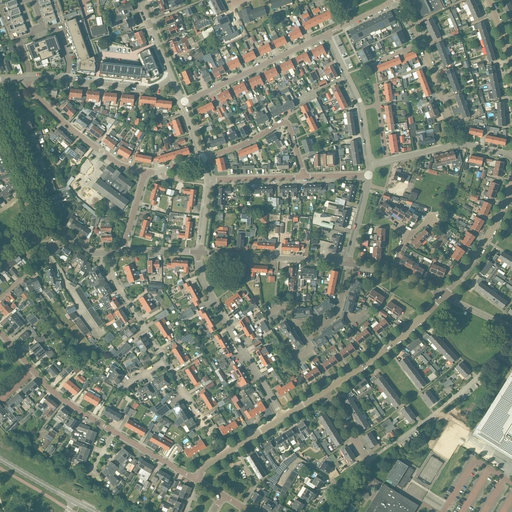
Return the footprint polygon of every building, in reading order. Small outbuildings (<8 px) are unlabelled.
[(0,11),(1,15),(5,13),(3,9),(7,7),(8,12),(12,11),(11,7),(17,5),(15,0),(14,0),(0,5),(0,11)] [(184,4),(182,0),(178,0),(160,8),(162,12),(169,9),(177,6),(177,7),(184,4)] [(210,0),(211,1),(209,2),(212,8),(214,7),(222,4),(220,1),(221,1),(220,0),(210,0)] [(280,7),(277,0),(273,0),(270,1),(273,10),(280,7)] [(423,18),(441,10),(438,2),(437,0),(417,0),(415,1),(423,18)] [(449,0),(437,0),(438,2),(441,10),(451,5),(451,3),(449,0)] [(464,10),(476,5),(474,0),(470,0),(466,2),(467,4),(463,6),(464,9),(464,10)] [(506,12),(511,9),(511,5),(511,6),(510,2),(503,5),(506,12)] [(61,12),(58,3),(55,5),(51,6),(48,7),(41,9),(43,14),(49,12),(50,15),(54,14),(52,10),(56,8),(58,13),(61,12)] [(129,4),(117,9),(119,13),(123,12),(124,15),(133,11),(129,4)] [(214,7),(212,8),(215,15),(217,13),(219,13),(220,15),(223,14),(222,11),(225,10),(223,6),(222,4),(214,7)] [(324,5),(322,6),(322,7),(324,6),(327,12),(324,14),(327,20),(333,17),(330,11),(328,7),(327,4),(324,5)] [(476,5),(465,10),(467,13),(470,12),(472,14),(479,11),(476,5)] [(196,13),(193,6),(187,9),(190,16),(196,13)] [(264,7),(258,9),(260,17),(267,15),(264,7)] [(18,8),(12,11),(8,12),(5,13),(1,15),(4,23),(8,22),(6,17),(10,16),(11,20),(15,19),(14,16),(20,14),(18,8)] [(254,21),(254,20),(251,11),(250,8),(242,11),(244,19),(243,19),(245,24),(254,21)] [(254,20),(260,17),(258,9),(251,11),(254,20)] [(305,14),(311,28),(316,25),(314,19),(311,20),(307,11),(304,12),(305,14)] [(479,11),(472,14),(474,21),(482,17),(479,11)] [(61,12),(58,13),(54,14),(50,15),(44,18),(45,23),(52,21),(53,25),(48,27),(57,24),(55,19),(59,18),(61,22),(64,21),(61,12)] [(391,12),(386,15),(390,25),(391,25),(396,22),(395,20),(396,19),(394,15),(393,16),(391,12)] [(173,16),(165,19),(166,23),(167,25),(173,23),(175,22),(174,20),(179,18),(178,15),(177,14),(173,16)] [(305,30),(311,28),(305,14),(302,16),(305,23),(303,24),(305,30)] [(327,20),(324,14),(319,16),(322,22),(327,20)] [(123,19),(122,15),(116,18),(109,21),(110,23),(110,24),(114,23),(123,19)] [(195,22),(197,26),(207,21),(209,20),(208,18),(205,17),(200,20),(197,15),(193,17),(195,22)] [(390,25),(386,15),(381,17),(386,28),(391,26),(391,25),(390,25)] [(221,16),(217,18),(220,24),(217,26),(219,29),(222,27),(228,25),(231,23),(227,16),(223,18),(221,16)] [(322,22),(319,16),(314,19),(316,25),(322,22)] [(21,17),(15,19),(11,20),(8,22),(4,23),(7,32),(11,30),(9,26),(13,24),(14,29),(18,28),(17,24),(23,22),(21,17)] [(135,17),(129,19),(126,21),(129,29),(133,27),(138,25),(135,17)] [(386,28),(381,17),(375,20),(380,30),(381,31),(386,28)] [(294,26),(292,27),(293,29),(293,30),(294,32),(297,38),(303,36),(300,29),(298,27),(301,26),(297,18),(294,19),(298,27),(295,28),(294,26)] [(79,59),(80,62),(89,59),(75,19),(65,23),(66,27),(67,27),(68,29),(67,30),(67,29),(67,30),(68,34),(69,34),(70,33),(71,36),(72,39),(71,39),(70,39),(73,47),(74,46),(76,52),(75,53),(75,52),(75,53),(78,60),(79,59)] [(428,29),(435,25),(432,19),(425,23),(428,29)] [(177,26),(169,29),(170,31),(169,32),(170,34),(171,34),(171,35),(179,32),(179,34),(185,32),(182,25),(183,25),(184,24),(182,20),(175,23),(177,26)] [(380,30),(375,20),(370,22),(375,31),(374,31),(375,32),(380,30)] [(197,26),(195,27),(197,31),(202,28),(209,25),(207,21),(197,26)] [(375,31),(370,22),(365,25),(369,34),(370,34),(374,31),(375,31)] [(479,32),(486,30),(483,22),(473,26),(475,30),(478,29),(479,32)] [(457,27),(455,23),(450,26),(451,28),(453,27),(454,29),(455,31),(451,33),(452,37),(459,34),(457,27)] [(228,24),(222,27),(224,32),(226,31),(228,36),(224,38),(226,42),(239,35),(237,31),(235,32),(233,27),(230,28),(228,24)] [(24,25),(18,28),(14,29),(11,30),(7,32),(10,40),(14,39),(12,34),(16,33),(18,38),(26,35),(26,34),(21,36),(20,33),(26,31),(24,25)] [(104,25),(90,29),(93,37),(94,37),(94,39),(105,35),(105,34),(106,33),(104,25)] [(369,34),(365,25),(360,27),(365,38),(371,36),(370,34),(369,34)] [(438,31),(435,25),(428,29),(431,35),(438,31)] [(205,31),(201,32),(202,33),(204,39),(216,34),(213,27),(205,31)] [(365,38),(360,27),(355,30),(360,41),(365,38)] [(293,30),(288,33),(289,34),(292,41),(297,38),(294,32),(293,30)] [(350,32),(353,40),(350,41),(353,47),(355,43),(360,41),(355,30),(350,32)] [(438,31),(431,35),(434,41),(441,38),(440,35),(442,34),(440,30),(438,31)] [(482,40),(488,38),(486,30),(479,32),(482,40)] [(133,38),(134,41),(144,37),(141,32),(134,34),(133,31),(127,34),(129,40),(133,38)] [(276,35),(277,34),(275,32),(272,33),(273,36),(271,37),(276,48),(282,46),(279,39),(276,35)] [(404,37),(401,32),(390,37),(393,43),(395,42),(404,37)] [(59,50),(54,37),(50,39),(51,40),(47,41),(47,40),(46,38),(34,43),(35,44),(35,46),(32,47),(31,46),(32,46),(31,45),(27,47),(32,60),(33,59),(37,68),(43,65),(42,64),(53,60),(54,61),(54,62),(60,59),(57,51),(59,50)] [(134,48),(130,49),(132,52),(140,48),(146,46),(145,43),(146,43),(144,37),(134,41),(135,44),(133,45),(134,48)] [(169,43),(171,49),(189,41),(187,37),(180,40),(181,41),(178,42),(176,39),(169,43)] [(284,37),(279,39),(282,46),(287,43),(284,37)] [(406,43),(404,37),(395,42),(398,47),(406,43)] [(491,46),(488,38),(482,40),(484,48),(491,46)] [(265,45),(263,46),(266,53),(272,51),(269,44),(271,43),(269,40),(264,42),(264,43),(265,45)] [(190,45),(189,41),(171,49),(174,55),(189,49),(188,46),(190,45)] [(438,50),(444,48),(442,42),(436,45),(438,50)] [(263,46),(258,49),(261,56),(266,53),(263,46)] [(322,46),(317,48),(320,55),(323,54),(325,56),(326,55),(322,46)] [(493,53),(491,46),(484,48),(487,55),(493,53)] [(370,47),(359,52),(361,58),(372,53),(370,47)] [(316,57),(320,55),(317,48),(311,51),(315,60),(317,59),(316,57)] [(100,64),(99,74),(103,75),(110,75),(117,76),(123,77),(130,78),(137,78),(141,79),(141,78),(142,78),(146,79),(147,79),(149,78),(150,79),(152,78),(156,77),(159,75),(157,70),(156,67),(153,59),(150,53),(149,49),(144,51),(139,53),(146,71),(144,72),(144,71),(142,71),(142,68),(100,64)] [(204,55),(201,50),(191,55),(194,61),(204,55)] [(251,53),(248,54),(251,60),(256,58),(253,51),(253,50),(250,51),(251,53)] [(220,75),(217,68),(217,69),(210,53),(202,57),(205,63),(208,61),(210,64),(211,63),(213,68),(210,69),(212,71),(215,78),(220,75)] [(307,53),(301,56),(304,63),(308,61),(309,63),(311,62),(307,53)] [(375,58),(372,53),(361,58),(364,63),(375,58)] [(495,61),(493,53),(487,55),(489,63),(495,61)] [(251,60),(248,54),(242,57),(246,63),(251,60)] [(405,61),(403,61),(406,69),(409,68),(407,63),(406,62),(408,61),(409,62),(409,64),(413,63),(409,54),(404,56),(405,61)] [(229,60),(226,61),(227,64),(230,70),(236,68),(232,61),(231,59),(230,56),(228,57),(229,60)] [(301,64),(304,63),(301,56),(295,58),(300,69),(303,67),(301,64)] [(93,58),(89,59),(80,62),(78,63),(77,72),(85,73),(85,72),(87,72),(87,73),(95,74),(96,67),(93,58)] [(399,58),(394,60),(396,66),(397,69),(400,67),(399,64),(401,64),(403,68),(398,70),(400,75),(406,73),(406,69),(403,61),(401,62),(399,58)] [(2,63),(0,63),(0,73),(4,72),(5,72),(6,73),(10,72),(6,61),(6,59),(1,61),(2,63)] [(217,68),(220,75),(226,73),(222,66),(222,65),(224,64),(222,59),(217,61),(220,67),(217,68)] [(232,61),(236,68),(241,65),(238,59),(232,61)] [(451,65),(449,59),(442,61),(444,67),(451,65)] [(285,63),(290,73),(291,76),(295,74),(294,71),(295,70),(291,61),(285,63)] [(387,76),(389,80),(394,78),(391,69),(391,68),(390,68),(388,62),(383,64),(386,73),(390,71),(391,75),(387,76)] [(284,75),(290,73),(285,63),(280,66),(284,75)] [(383,74),(386,73),(383,64),(377,66),(379,72),(382,71),(383,74)] [(323,70),(321,71),(323,75),(325,74),(326,76),(335,71),(332,66),(327,68),(323,70)] [(489,71),(486,72),(487,76),(490,76),(495,75),(494,66),(488,68),(489,71)] [(269,71),(273,78),(275,81),(280,78),(279,78),(275,68),(269,71)] [(203,69),(200,70),(203,76),(202,77),(205,82),(212,79),(209,73),(206,75),(203,69)] [(195,82),(190,70),(182,73),(187,85),(195,82)] [(416,72),(418,78),(424,76),(422,70),(416,72)] [(269,80),(273,78),(269,71),(264,73),(268,83),(270,82),(269,80)] [(314,81),(316,80),(319,79),(315,71),(310,73),(314,81)] [(335,71),(326,76),(329,81),(337,77),(335,71)] [(254,78),(257,85),(261,84),(262,86),(264,85),(259,76),(254,78)] [(424,76),(418,78),(421,85),(427,82),(424,76)] [(257,85),(254,78),(248,81),(253,90),(255,89),(254,87),(257,85)] [(328,84),(325,79),(321,82),(320,81),(317,83),(319,86),(320,88),(328,84)] [(278,88),(279,91),(287,87),(284,81),(276,85),(278,88)] [(421,85),(423,91),(429,89),(427,82),(421,85)] [(244,83),(238,86),(241,93),(245,91),(246,94),(248,93),(244,83)] [(331,88),(334,94),(340,91),(337,85),(331,88)] [(238,95),(241,93),(238,86),(232,89),(237,98),(239,97),(238,95)] [(57,89),(49,88),(48,94),(47,94),(47,98),(56,99),(56,95),(61,96),(62,88),(57,88),(57,89)] [(429,89),(423,91),(425,97),(431,95),(429,89)] [(82,91),(76,90),(75,98),(75,100),(81,101),(84,101),(84,97),(82,96),(82,91)] [(498,90),(492,91),(488,92),(489,99),(494,99),(494,100),(500,98),(498,90)] [(86,97),(84,97),(84,101),(84,100),(86,100),(86,102),(88,102),(89,99),(92,100),(93,92),(87,91),(86,97)] [(228,91),(222,93),(226,101),(226,100),(229,99),(230,101),(232,100),(228,91)] [(334,94),(336,99),(343,96),(340,91),(334,94)] [(20,98),(18,92),(10,95),(12,101),(13,101),(15,108),(21,106),(20,103),(18,104),(17,100),(20,98)] [(226,101),(222,93),(217,96),(221,106),(222,106),(228,103),(226,100),(226,101)] [(253,98),(256,104),(259,103),(263,101),(264,100),(262,95),(258,96),(253,98)] [(336,99),(334,100),(337,106),(339,105),(345,102),(343,96),(336,99)] [(143,103),(147,104),(148,98),(140,97),(139,103),(140,103),(140,105),(143,106),(143,103)] [(249,107),(256,104),(253,98),(246,102),(247,105),(249,107)] [(289,99),(286,101),(287,104),(290,109),(296,107),(293,101),(290,102),(289,99)] [(62,110),(66,114),(73,107),(74,104),(73,103),(67,100),(66,104),(67,104),(62,110)] [(156,101),(155,104),(155,109),(163,110),(164,101),(156,101)] [(164,101),(163,110),(170,111),(170,108),(171,108),(171,102),(164,101)] [(339,105),(342,110),(348,107),(345,102),(339,105)] [(211,103),(204,107),(208,114),(212,112),(212,113),(215,111),(214,109),(214,108),(211,103)] [(422,108),(421,109),(423,114),(428,112),(437,109),(435,103),(429,106),(427,103),(421,105),(422,108)] [(284,105),(282,106),(285,112),(290,109),(287,104),(284,105)] [(272,112),(271,112),(274,118),(279,115),(276,109),(274,105),(271,107),(273,111),(272,112)] [(309,111),(306,105),(301,107),(302,109),(303,113),(309,111)] [(285,112),(282,106),(276,109),(279,115),(285,112)] [(73,107),(66,114),(71,118),(77,111),(73,107)] [(204,107),(197,110),(199,114),(198,115),(201,121),(206,119),(205,118),(204,116),(208,114),(204,107)] [(224,107),(220,108),(225,119),(233,116),(232,112),(228,114),(224,107)] [(222,121),(225,119),(220,108),(217,110),(222,121)] [(309,111),(303,113),(306,120),(315,116),(316,115),(313,109),(309,111)] [(430,118),(426,119),(427,122),(434,119),(433,117),(439,114),(437,109),(428,112),(430,118)] [(99,114),(91,111),(89,114),(95,119),(99,114)] [(259,113),(264,123),(270,120),(267,114),(264,116),(262,111),(259,113)] [(498,111),(494,111),(494,112),(494,116),(495,116),(495,118),(495,119),(499,119),(505,119),(505,111),(498,111)] [(251,120),(247,112),(243,114),(247,122),(251,120)] [(75,122),(80,125),(84,119),(85,117),(80,113),(77,117),(78,118),(75,122)] [(264,123),(259,113),(256,115),(258,119),(256,120),(259,126),(264,123)] [(23,123),(20,125),(23,132),(32,129),(36,127),(32,129),(30,123),(32,122),(29,114),(21,117),(23,123)] [(315,116),(306,120),(309,126),(315,123),(318,122),(315,116)] [(107,117),(105,120),(109,123),(112,125),(113,124),(116,120),(115,120),(112,119),(107,117)] [(231,117),(222,122),(222,123),(224,127),(233,123),(231,117)] [(89,123),(84,119),(80,125),(85,129),(89,123)] [(174,129),(175,129),(180,127),(178,119),(172,121),(172,122),(169,123),(170,126),(173,125),(170,126),(171,130),(174,129)] [(91,125),(93,126),(89,132),(91,133),(91,134),(93,136),(98,130),(98,129),(95,127),(99,123),(94,120),(91,125)] [(242,124),(240,120),(235,123),(237,127),(243,138),(251,134),(245,123),(242,124)] [(152,126),(152,133),(160,130),(159,128),(162,126),(160,123),(160,122),(153,125),(153,126),(152,126)] [(317,129),(315,123),(309,126),(312,132),(317,129)] [(100,126),(98,129),(98,130),(93,136),(96,138),(96,137),(98,139),(105,130),(100,126)] [(180,127),(175,129),(176,133),(174,134),(175,137),(177,136),(177,137),(183,135),(180,127)] [(234,132),(232,127),(229,129),(232,134),(228,136),(231,141),(238,138),(235,131),(234,132)] [(50,137),(49,138),(55,143),(57,141),(64,133),(58,128),(54,133),(50,137)] [(107,146),(112,140),(117,133),(112,130),(109,134),(107,136),(102,142),(107,146)] [(145,134),(139,131),(136,137),(141,140),(145,134)] [(433,132),(426,133),(427,144),(435,143),(433,132)] [(64,133),(57,141),(63,146),(65,148),(67,146),(68,146),(73,141),(70,139),(64,133)] [(217,140),(219,146),(226,143),(225,139),(226,139),(225,133),(221,134),(223,138),(217,140)] [(419,140),(418,141),(419,143),(420,143),(420,145),(427,144),(426,133),(418,135),(419,140)] [(275,134),(266,139),(269,145),(275,141),(278,140),(275,134)] [(485,142),(492,143),(493,137),(493,135),(490,135),(490,136),(486,136),(485,142)] [(219,146),(217,140),(216,137),(213,139),(214,141),(213,142),(211,138),(208,139),(210,144),(211,144),(212,148),(219,146)] [(40,152),(34,138),(24,141),(25,145),(28,144),(32,154),(40,152)] [(302,142),(304,148),(312,145),(310,139),(302,142)] [(112,140),(107,146),(112,149),(117,143),(112,140)] [(120,143),(116,148),(119,149),(117,153),(119,154),(119,155),(121,156),(122,156),(126,150),(127,147),(120,143)] [(257,144),(250,147),(253,153),(259,151),(259,150),(257,144)] [(312,145),(304,148),(306,154),(309,153),(310,156),(316,154),(315,151),(313,151),(312,145)] [(85,151),(79,146),(75,151),(72,149),(68,155),(77,162),(85,151)] [(179,148),(180,151),(182,156),(189,154),(188,148),(187,149),(187,146),(184,147),(179,148)] [(126,150),(122,156),(127,159),(131,153),(133,150),(127,147),(126,150)] [(250,147),(244,150),(247,158),(254,155),(253,153),(250,147)] [(241,160),(247,158),(244,150),(238,152),(241,160)] [(180,151),(172,153),(174,159),(182,156),(180,151)] [(449,152),(452,164),(457,163),(458,167),(461,167),(462,164),(460,155),(455,156),(454,151),(449,152)] [(135,155),(134,160),(142,162),(143,156),(139,155),(139,152),(137,152),(136,155),(135,155)] [(276,163),(275,164),(275,166),(276,166),(277,166),(277,170),(283,169),(282,156),(282,155),(282,152),(280,152),(280,153),(280,156),(277,157),(277,160),(278,160),(278,163),(277,163),(276,163)] [(315,158),(314,159),(314,162),(314,167),(322,167),(322,153),(319,153),(319,155),(315,155),(315,158)] [(331,154),(328,155),(328,167),(335,166),(335,159),(336,159),(336,153),(331,153),(331,154)] [(441,166),(441,164),(439,154),(434,156),(436,163),(433,164),(432,169),(436,170),(437,168),(437,167),(441,166)] [(154,158),(154,161),(158,160),(159,163),(167,161),(165,155),(157,157),(157,158),(154,158)] [(289,156),(282,156),(283,169),(289,169),(289,164),(291,163),(291,158),(289,159),(289,156)] [(475,166),(476,164),(475,164),(477,157),(471,156),(469,162),(469,165),(470,165),(470,166),(475,167),(475,166)] [(36,160),(35,157),(30,159),(32,165),(35,164),(38,170),(45,168),(42,158),(37,160),(36,160)] [(216,160),(218,166),(225,164),(227,164),(225,158),(216,160)] [(496,161),(494,168),(502,170),(504,163),(496,161)] [(0,170),(1,170),(2,173),(4,173),(9,171),(10,170),(7,163),(0,166),(0,170)] [(69,173),(64,179),(67,182),(72,176),(78,168),(74,165),(68,173),(69,173)] [(133,185),(108,166),(104,172),(98,180),(98,179),(92,187),(98,192),(97,194),(100,196),(101,194),(112,203),(109,207),(113,210),(116,205),(122,210),(128,202),(122,198),(128,190),(128,191),(133,185)] [(502,170),(494,168),(493,176),(501,178),(502,170)] [(401,171),(397,170),(396,173),(393,180),(403,183),(404,181),(408,182),(410,177),(400,174),(401,171)] [(52,182),(49,173),(44,175),(45,180),(40,182),(41,186),(43,185),(46,194),(55,191),(52,182)] [(71,177),(65,186),(69,186),(74,179),(72,177),(71,177)] [(4,186),(10,194),(13,192),(14,193),(17,190),(12,184),(11,184),(9,182),(4,186)] [(499,185),(491,183),(489,189),(496,192),(499,185)] [(152,192),(157,194),(157,193),(158,190),(164,192),(166,188),(159,186),(154,184),(152,192)] [(346,184),(345,188),(349,190),(349,193),(353,194),(356,186),(350,184),(350,185),(346,184)] [(322,185),(313,186),(313,194),(317,193),(317,192),(326,192),(326,188),(322,188),(322,185)] [(0,197),(2,196),(5,200),(8,197),(7,196),(10,194),(4,186),(1,189),(0,189),(0,197)] [(288,192),(289,192),(292,192),(292,197),(296,197),(296,193),(297,193),(297,186),(288,187),(288,192)] [(313,186),(304,186),(304,192),(305,192),(305,196),(309,196),(309,194),(313,194),(313,186)] [(273,187),(264,188),(264,193),(264,195),(268,195),(268,198),(272,197),(272,195),(273,195),(273,193),(273,187)] [(288,192),(288,187),(280,187),(280,193),(281,193),(281,197),(285,197),(285,195),(289,195),(289,192),(288,192)] [(184,189),(183,193),(190,194),(190,196),(189,198),(195,199),(196,190),(190,190),(184,189)] [(419,191),(412,189),(410,195),(404,193),(403,197),(409,199),(416,201),(417,197),(419,191)] [(493,199),(496,192),(489,189),(487,193),(484,192),(483,195),(486,196),(493,199)] [(67,190),(64,191),(47,198),(48,200),(45,201),(47,206),(50,204),(51,207),(58,205),(62,204),(61,200),(65,199),(66,202),(70,200),(67,190)] [(152,192),(149,200),(152,201),(151,205),(155,206),(157,197),(158,198),(159,194),(157,193),(157,194),(152,192)] [(349,193),(348,197),(343,195),(342,199),(336,198),(335,203),(344,206),(345,201),(351,203),(353,194),(349,193)] [(228,197),(224,197),(219,196),(219,206),(221,206),(221,210),(225,210),(225,201),(227,201),(228,197)] [(187,198),(186,201),(188,201),(187,211),(191,211),(191,207),(194,207),(195,199),(189,198),(187,198)] [(481,200),(478,206),(482,207),(489,210),(492,205),(482,201),(481,200)] [(324,207),(323,210),(324,211),(326,207),(339,210),(338,214),(343,215),(342,218),(347,220),(349,211),(343,210),(344,206),(335,203),(326,201),(324,207)] [(380,210),(385,213),(389,206),(384,203),(382,206),(380,204),(378,207),(380,209),(380,210)] [(58,205),(51,207),(51,208),(53,213),(54,212),(56,218),(62,215),(58,205)] [(389,206),(385,213),(390,216),(392,213),(392,214),(396,206),(394,205),(392,208),(389,206)] [(396,206),(392,214),(397,217),(403,207),(400,206),(399,208),(396,206)] [(408,211),(403,207),(397,217),(403,220),(404,217),(408,211)] [(487,216),(489,210),(482,207),(480,211),(478,210),(477,212),(487,216)] [(73,211),(69,209),(64,217),(68,220),(73,211)] [(404,217),(409,221),(414,214),(408,210),(408,211),(404,217)] [(415,211),(414,214),(409,221),(415,224),(421,215),(415,211)] [(75,217),(72,215),(68,221),(71,223),(69,227),(74,231),(80,222),(77,220),(78,219),(75,217)] [(251,226),(251,215),(241,215),(241,219),(247,219),(247,225),(250,225),(250,226),(251,226)] [(267,216),(260,215),(259,219),(262,223),(267,223),(267,216)] [(476,220),(474,223),(481,227),(484,221),(475,216),(474,219),(476,220)] [(141,229),(147,230),(148,227),(149,227),(151,218),(147,217),(146,221),(144,220),(141,229)] [(183,226),(182,230),(185,230),(191,231),(192,222),(189,222),(190,218),(186,218),(185,226),(183,226)] [(345,228),(347,220),(342,218),(339,218),(338,221),(336,221),(335,225),(339,226),(339,227),(345,228)] [(83,228),(79,234),(85,237),(89,232),(92,234),(94,227),(93,227),(95,221),(92,220),(91,226),(90,226),(90,227),(88,228),(85,226),(83,228)] [(457,223),(459,224),(465,228),(467,225),(458,220),(456,220),(456,222),(457,223)] [(74,231),(79,234),(83,228),(81,226),(82,224),(80,222),(74,231)] [(478,232),(481,227),(474,223),(472,227),(470,225),(469,227),(478,232)] [(146,234),(147,230),(141,229),(139,237),(144,238),(151,240),(152,236),(146,234)] [(191,231),(185,230),(185,234),(179,234),(178,238),(184,238),(184,239),(190,239),(191,231)] [(425,230),(421,235),(426,240),(429,243),(433,239),(432,238),(435,235),(430,230),(427,232),(425,230)] [(467,234),(465,238),(472,242),(475,237),(467,231),(465,233),(467,234)] [(238,232),(237,247),(244,248),(245,237),(247,237),(247,232),(238,232)] [(438,240),(440,242),(443,243),(445,244),(449,237),(443,233),(438,240)] [(422,245),(426,240),(421,235),(416,239),(422,245)] [(332,244),(335,244),(340,246),(342,237),(336,236),(336,237),(332,236),(331,239),(333,240),(332,244)] [(472,242),(465,238),(463,241),(461,240),(458,243),(462,246),(464,244),(468,247),(472,242)] [(266,249),(266,241),(266,240),(266,239),(264,239),(263,239),(262,240),(262,241),(258,241),(257,242),(253,242),(253,246),(257,246),(257,249),(266,249)] [(266,241),(266,249),(275,250),(275,239),(271,239),(270,241),(266,241)] [(422,245),(416,239),(412,243),(417,249),(422,245)] [(291,243),(287,243),(287,240),(284,240),(283,244),(282,244),(282,250),(291,251),(291,243)] [(291,242),(291,243),(291,251),(299,252),(300,249),(304,249),(304,245),(295,245),(295,242),(291,242)] [(335,244),(334,248),(329,247),(328,250),(332,251),(332,253),(338,254),(340,246),(335,244)] [(72,250),(64,245),(61,251),(59,249),(56,254),(53,256),(56,261),(60,257),(62,255),(64,255),(67,257),(69,257),(71,254),(70,253),(72,250)] [(455,252),(461,257),(465,252),(457,245),(455,247),(458,249),(455,252)] [(399,263),(400,264),(399,265),(402,266),(402,265),(405,266),(409,259),(403,256),(405,254),(401,252),(399,258),(402,259),(399,263)] [(461,257),(455,252),(453,255),(451,253),(449,255),(458,262),(461,257)] [(498,259),(504,263),(508,256),(502,252),(498,259)] [(16,253),(11,257),(16,264),(19,267),(26,261),(21,254),(19,256),(16,253)] [(77,264),(82,256),(77,253),(74,258),(71,257),(68,262),(72,264),(74,263),(77,264)] [(82,256),(77,264),(80,266),(79,269),(81,269),(87,262),(86,261),(87,259),(82,256)] [(16,264),(11,257),(6,261),(11,268),(16,264)] [(405,266),(410,269),(411,269),(413,264),(414,264),(415,263),(409,259),(405,266)] [(483,266),(495,275),(501,267),(497,265),(494,269),(491,267),(493,264),(488,260),(483,266)] [(159,268),(159,261),(148,261),(148,273),(152,273),(152,275),(155,275),(155,269),(159,268)] [(179,267),(179,261),(171,261),(171,264),(167,264),(166,268),(175,268),(175,271),(178,271),(179,267)] [(187,262),(179,261),(179,267),(184,267),(183,273),(188,274),(189,265),(187,265),(187,262)] [(81,269),(80,271),(84,274),(85,272),(90,269),(91,269),(90,268),(89,267),(91,264),(87,262),(81,269)] [(410,269),(409,271),(415,274),(419,267),(418,267),(419,265),(415,263),(414,264),(413,264),(411,269),(410,269)] [(2,264),(0,265),(0,272),(2,275),(5,273),(10,278),(12,276),(14,275),(10,270),(8,271),(2,264)] [(436,274),(440,267),(433,264),(429,271),(436,274)] [(127,275),(134,273),(132,265),(124,268),(127,275)] [(251,266),(251,276),(254,276),(254,272),(259,272),(259,266),(251,266)] [(492,278),(495,275),(483,266),(478,272),(479,272),(484,276),(486,273),(489,276),(486,280),(489,283),(492,278)] [(419,267),(415,274),(420,277),(421,276),(426,278),(428,273),(424,271),(424,270),(419,267)] [(440,267),(436,274),(443,278),(447,270),(440,267)] [(17,273),(12,268),(10,270),(14,275),(17,279),(19,276),(24,273),(21,269),(17,273)] [(51,270),(50,268),(47,269),(47,270),(47,274),(43,275),(44,280),(51,279),(52,285),(54,284),(55,288),(58,287),(59,290),(64,289),(64,287),(62,281),(58,282),(56,282),(54,273),(53,273),(53,269),(51,270)] [(92,278),(100,273),(97,268),(92,272),(90,269),(85,272),(84,274),(82,276),(85,278),(87,276),(90,276),(92,278)] [(288,290),(293,291),(296,291),(297,283),(296,283),(296,277),(296,269),(289,268),(289,277),(288,290)] [(307,279),(308,269),(301,269),(301,278),(298,278),(298,287),(304,287),(304,279),(307,279)] [(316,284),(317,279),(314,279),(314,270),(308,269),(307,279),(310,280),(310,288),(316,288),(316,284)] [(330,279),(336,280),(338,272),(331,271),(330,279)] [(92,278),(90,280),(92,283),(94,287),(99,284),(98,282),(103,278),(100,273),(92,278)] [(137,281),(134,273),(127,275),(130,283),(137,281)] [(479,284),(476,288),(481,293),(486,286),(483,284),(482,284),(485,280),(482,278),(481,279),(479,277),(476,281),(479,284)] [(36,291),(41,289),(37,278),(31,281),(36,291)] [(330,279),(328,286),(335,288),(336,280),(330,279)] [(25,292),(27,296),(30,294),(33,292),(40,301),(42,300),(43,302),(44,301),(39,295),(38,296),(36,291),(31,281),(25,283),(21,285),(24,289),(23,290),(25,292)] [(352,285),(359,290),(363,285),(357,281),(355,283),(354,283),(352,285)] [(191,295),(196,292),(192,285),(190,286),(188,282),(184,284),(188,292),(189,291),(191,295)] [(99,284),(94,287),(97,291),(99,295),(101,294),(109,288),(106,283),(101,287),(99,284)] [(359,290),(352,285),(351,288),(352,288),(348,294),(355,295),(359,290)] [(486,286),(481,293),(486,297),(491,290),(494,287),(490,285),(488,288),(486,286)] [(335,288),(328,286),(326,294),(333,295),(335,288)] [(19,287),(13,292),(14,294),(15,294),(17,297),(21,293),(22,294),(25,292),(23,290),(22,291),(19,287)] [(56,299),(48,288),(44,291),(50,300),(52,298),(53,300),(56,299)] [(112,293),(109,288),(101,294),(103,297),(101,298),(98,301),(100,304),(101,303),(103,302),(109,299),(107,297),(112,293)] [(374,301),(379,294),(373,290),(368,297),(374,301)] [(496,294),(491,290),(486,297),(492,301),(496,294)] [(200,300),(196,292),(191,295),(190,295),(191,299),(195,307),(199,305),(197,301),(200,300)] [(238,293),(231,298),(235,303),(245,295),(243,292),(240,295),(238,293)] [(296,293),(296,300),(300,301),(306,301),(306,297),(303,297),(303,298),(300,298),(300,293),(296,293)] [(357,296),(355,295),(348,294),(347,297),(346,296),(345,299),(354,302),(355,298),(356,298),(357,296)] [(385,298),(379,294),(374,301),(381,305),(385,298)] [(496,294),(492,301),(497,305),(502,298),(496,294)] [(146,295),(138,299),(143,306),(150,302),(146,296),(146,295)] [(0,310),(1,312),(7,306),(5,304),(10,300),(8,297),(0,304),(0,310)] [(231,305),(235,303),(231,298),(225,303),(231,311),(234,309),(231,305)] [(507,303),(502,298),(497,305),(502,309),(507,303)] [(110,302),(109,299),(103,302),(101,303),(105,310),(112,307),(114,310),(119,306),(115,300),(113,302),(112,300),(110,302)] [(324,302),(329,309),(331,307),(331,309),(335,306),(333,302),(332,302),(330,299),(327,301),(326,300),(324,302)] [(346,303),(345,306),(353,308),(354,305),(353,305),(354,302),(345,299),(344,302),(346,303)] [(386,308),(392,312),(397,305),(390,301),(386,308)] [(150,302),(143,306),(147,313),(155,309),(150,302)] [(322,304),(319,306),(324,313),(327,312),(326,311),(329,309),(324,302),(322,303),(322,304)] [(9,308),(7,306),(1,312),(5,316),(16,306),(14,304),(9,308)] [(397,305),(392,312),(398,317),(403,310),(397,305)] [(74,306),(65,310),(67,314),(68,315),(73,312),(76,311),(74,306)] [(324,313),(319,306),(317,308),(316,307),(314,308),(314,310),(318,314),(318,316),(321,314),(322,315),(324,313)] [(181,318),(192,312),(190,308),(183,312),(184,313),(179,315),(181,318)] [(237,308),(232,312),(235,316),(237,319),(239,317),(237,314),(240,312),(237,308)] [(119,319),(119,320),(125,316),(121,309),(113,314),(112,313),(106,317),(109,321),(117,316),(119,319)] [(156,321),(168,315),(166,310),(154,316),(156,321)] [(206,322),(211,319),(207,312),(204,313),(202,310),(198,312),(203,319),(202,319),(202,320),(197,323),(199,326),(206,321),(206,322)] [(14,314),(7,320),(11,325),(18,319),(21,316),(18,312),(17,312),(17,313),(16,313),(15,313),(14,314)] [(78,318),(73,312),(68,315),(72,320),(73,321),(78,318)] [(195,316),(192,312),(181,318),(185,324),(187,322),(186,320),(195,316)] [(35,316),(33,317),(28,322),(32,326),(38,320),(35,316)] [(119,319),(114,322),(119,330),(122,328),(121,325),(122,325),(128,321),(125,316),(119,320),(119,319)] [(243,330),(248,327),(246,323),(249,322),(247,317),(239,322),(243,330)] [(339,321),(337,322),(341,330),(344,328),(343,327),(346,325),(344,322),(345,322),(343,318),(341,317),(341,318),(338,320),(339,321)] [(18,319),(11,325),(16,330),(23,324),(18,319)] [(165,328),(165,327),(164,325),(166,323),(164,319),(156,324),(160,331),(165,328)] [(211,319),(206,322),(208,325),(207,326),(211,333),(215,331),(213,327),(215,326),(211,319)] [(282,331),(288,326),(287,324),(288,323),(286,319),(281,322),(282,323),(279,325),(281,328),(280,329),(282,331)] [(379,324),(384,330),(390,325),(385,319),(379,324)] [(259,324),(265,333),(269,330),(263,321),(259,324)] [(377,321),(371,326),(373,328),(378,335),(384,330),(379,324),(377,321)] [(333,323),(331,325),(336,332),(339,330),(339,331),(341,330),(337,322),(334,324),(333,323)] [(165,328),(160,331),(165,338),(167,337),(170,341),(173,339),(167,331),(174,327),(172,323),(165,327),(165,328)] [(205,331),(201,325),(196,329),(199,334),(205,331)] [(336,332),(331,325),(328,326),(329,327),(326,329),(331,336),(334,335),(333,334),(336,332)] [(27,330),(20,336),(20,337),(20,338),(21,339),(22,339),(24,341),(29,337),(30,338),(36,333),(34,330),(33,331),(30,327),(31,327),(30,326),(28,328),(27,330)] [(129,329),(127,326),(118,334),(122,337),(125,335),(129,339),(137,332),(132,326),(129,329)] [(290,329),(288,326),(282,331),(283,333),(284,333),(286,335),(288,334),(295,330),(294,328),(292,329),(291,328),(290,329)] [(255,339),(248,327),(243,330),(248,337),(250,336),(252,340),(255,339)] [(331,336),(326,329),(324,331),(323,330),(321,331),(322,333),(326,339),(329,337),(329,338),(331,336)] [(366,329),(360,334),(365,340),(371,336),(366,329)] [(290,340),(297,335),(295,333),(296,332),(295,330),(288,334),(289,337),(290,340)] [(114,337),(110,333),(103,339),(108,344),(114,337)] [(321,336),(318,338),(323,345),(325,344),(325,343),(327,341),(326,339),(322,333),(320,335),(321,336)] [(427,334),(423,337),(424,339),(425,341),(428,338),(433,344),(439,338),(434,333),(430,337),(427,334)] [(181,339),(183,343),(188,339),(190,342),(193,340),(189,334),(181,339)] [(359,345),(365,340),(360,334),(354,339),(359,345)] [(43,347),(41,343),(46,339),(43,336),(40,338),(38,335),(33,339),(36,343),(30,348),(35,354),(43,347)] [(221,348),(227,345),(223,338),(221,340),(218,335),(215,337),(221,348)] [(292,341),(294,344),(301,340),(300,337),(298,337),(297,335),(290,340),(291,342),(292,341)] [(138,345),(147,340),(144,336),(138,339),(138,340),(136,341),(135,343),(133,345),(133,346),(134,347),(135,347),(138,346),(138,345)] [(412,342),(421,353),(429,347),(426,344),(422,347),(419,344),(422,342),(418,337),(412,342)] [(321,347),(323,345),(318,338),(316,339),(315,338),(311,341),(314,345),(315,345),(317,348),(320,346),(321,347)] [(439,338),(433,344),(438,349),(444,343),(439,338)] [(150,347),(147,340),(138,345),(138,346),(142,352),(150,347)] [(303,342),(301,340),(294,344),(296,347),(295,348),(297,350),(303,345),(302,343),(303,342)] [(421,353),(412,342),(406,347),(411,352),(413,349),(416,352),(411,356),(414,359),(421,353)] [(444,343),(438,349),(442,354),(448,348),(444,343)] [(177,357),(182,354),(176,344),(172,347),(173,349),(172,349),(177,357)] [(351,344),(345,349),(350,355),(356,351),(351,344)] [(121,352),(120,353),(123,356),(132,348),(129,345),(123,350),(121,352)] [(231,353),(227,345),(221,348),(222,348),(219,350),(221,353),(224,352),(227,358),(232,356),(231,354),(231,353)] [(289,355),(283,346),(279,349),(282,353),(281,353),(284,358),(289,355)] [(43,347),(35,354),(39,359),(45,355),(48,359),(54,354),(50,350),(49,349),(48,349),(46,349),(45,350),(43,347)] [(260,347),(255,349),(257,351),(256,352),(260,359),(266,356),(268,354),(269,354),(265,347),(262,349),(260,347)] [(453,353),(448,348),(442,354),(447,358),(447,359),(453,353)] [(121,352),(119,349),(116,352),(113,354),(115,357),(120,353),(121,352)] [(350,355),(345,349),(339,353),(343,360),(350,355)] [(400,362),(404,368),(410,363),(406,358),(410,355),(408,353),(407,354),(405,352),(401,355),(404,359),(400,362)] [(447,359),(447,358),(445,360),(447,363),(449,361),(452,364),(458,358),(453,353),(447,359)] [(182,354),(177,357),(181,364),(189,359),(187,356),(184,357),(182,354)] [(266,356),(260,359),(265,367),(273,362),(275,360),(273,356),(270,358),(268,354),(266,356)] [(151,360),(149,355),(144,358),(143,357),(139,359),(142,365),(151,360)] [(328,360),(332,367),(339,363),(334,356),(328,360)] [(140,363),(136,358),(131,362),(131,365),(126,368),(129,374),(139,368),(137,365),(140,363)] [(326,371),(332,367),(328,360),(322,364),(326,371)] [(55,362),(54,362),(53,362),(52,363),(53,365),(52,366),(47,371),(53,378),(62,370),(56,363),(55,363),(55,362)] [(410,363),(404,368),(408,373),(414,369),(410,363)] [(460,373),(466,368),(462,363),(456,368),(460,373)] [(107,372),(109,374),(120,381),(123,376),(118,372),(119,370),(112,365),(109,369),(107,372)] [(235,372),(232,373),(236,381),(239,379),(245,376),(240,368),(238,369),(236,365),(233,367),(235,372)] [(193,366),(185,371),(190,378),(195,375),(198,373),(194,368),(193,366)] [(66,373),(62,376),(64,378),(72,371),(69,367),(65,370),(66,371),(66,372),(66,373)] [(310,372),(315,379),(321,374),(316,368),(310,372)] [(471,373),(466,368),(460,373),(465,378),(471,373)] [(414,369),(408,373),(412,379),(418,374),(414,369)] [(226,379),(220,370),(215,373),(221,382),(226,379)] [(315,379),(310,372),(304,376),(309,383),(315,379)] [(479,438),(503,453),(511,458),(511,372),(473,435),(479,438)] [(120,381),(109,374),(107,378),(102,375),(101,375),(100,376),(99,376),(99,377),(98,378),(104,382),(104,381),(110,384),(112,382),(117,386),(120,381)] [(422,379),(418,374),(412,379),(416,384),(422,380),(422,379)] [(202,387),(203,386),(208,384),(207,382),(209,380),(208,378),(203,380),(203,379),(199,381),(195,375),(190,378),(194,385),(195,385),(196,387),(201,384),(202,387)] [(163,376),(158,379),(163,387),(166,385),(167,387),(170,386),(168,383),(168,384),(163,376)] [(241,382),(238,383),(241,388),(242,390),(246,388),(245,386),(249,383),(245,376),(239,379),(241,382)] [(386,381),(382,376),(375,381),(379,386),(386,381)] [(442,377),(439,380),(441,382),(442,384),(444,387),(448,384),(446,382),(446,381),(445,380),(442,378),(442,377)] [(364,378),(358,382),(367,394),(375,389),(372,385),(368,389),(365,386),(368,384),(365,378),(364,378)] [(153,389),(156,394),(161,391),(160,389),(163,387),(158,379),(153,382),(156,387),(153,389)] [(63,386),(69,391),(74,385),(68,380),(63,386)] [(90,382),(87,380),(81,388),(84,390),(90,382)] [(285,387),(288,392),(295,388),(294,385),(298,383),(296,380),(292,383),(292,382),(285,387)] [(422,380),(416,384),(420,390),(426,385),(422,380)] [(32,381),(27,385),(32,391),(37,387),(32,381)] [(383,392),(390,387),(386,381),(379,386),(383,392)] [(208,384),(203,386),(205,390),(207,388),(208,390),(214,386),(212,382),(208,384)] [(367,394),(358,382),(352,387),(356,392),(359,390),(361,393),(356,397),(359,400),(367,394)] [(32,391),(27,385),(22,390),(27,396),(31,393),(33,395),(34,394),(32,391)] [(74,385),(69,391),(75,396),(80,390),(74,385)] [(142,388),(147,397),(150,395),(152,397),(156,394),(153,389),(150,391),(147,385),(142,388)] [(281,397),(288,392),(285,387),(282,389),(280,386),(276,389),(281,397)] [(251,388),(250,387),(245,390),(248,396),(254,392),(252,388),(251,388)] [(388,397),(394,392),(390,387),(383,392),(388,397)] [(147,397),(142,388),(141,389),(141,388),(137,390),(138,391),(137,391),(140,397),(138,398),(141,404),(144,402),(146,401),(148,401),(149,400),(147,397)] [(87,392),(83,399),(90,403),(94,396),(93,396),(95,393),(89,389),(87,392)] [(201,395),(205,403),(211,400),(205,390),(200,393),(201,395)] [(423,396),(427,401),(433,397),(429,391),(423,396)] [(398,398),(394,392),(388,397),(392,403),(398,398)] [(17,394),(12,399),(20,407),(21,406),(19,403),(22,400),(24,403),(27,400),(25,399),(21,394),(19,396),(17,394)] [(163,404),(169,397),(167,394),(161,401),(161,402),(163,405),(163,404)] [(100,400),(94,396),(90,403),(96,407),(100,400)] [(28,397),(25,399),(27,400),(30,404),(29,404),(31,405),(32,407),(34,405),(33,403),(28,397)] [(43,413),(53,401),(48,397),(41,405),(39,404),(36,407),(43,413)] [(437,402),(433,397),(427,401),(431,407),(437,402)] [(355,404),(351,398),(344,402),(348,408),(355,404)] [(398,398),(392,403),(396,408),(402,403),(398,398)] [(17,409),(20,407),(12,399),(7,403),(9,405),(6,407),(12,414),(14,412),(12,409),(15,406),(17,409)] [(211,400),(205,403),(210,410),(218,405),(215,401),(212,402),(211,400)] [(58,405),(53,401),(43,413),(39,418),(40,420),(45,414),(48,417),(58,405)] [(181,401),(174,405),(177,410),(174,412),(176,415),(179,413),(184,422),(191,418),(181,401)] [(242,408),(238,401),(234,404),(238,410),(242,408)] [(139,405),(135,402),(131,406),(135,410),(139,405)] [(261,402),(253,406),(258,414),(266,410),(261,402)] [(159,409),(156,411),(154,413),(154,414),(160,417),(161,418),(170,410),(165,404),(164,406),(159,409)] [(355,404),(348,408),(352,414),(358,410),(355,404)] [(103,414),(110,418),(114,412),(109,409),(111,406),(109,405),(107,408),(106,407),(103,414)] [(0,406),(0,418),(1,417),(2,419),(6,419),(8,418),(11,421),(15,417),(12,414),(6,407),(3,410),(0,406)] [(258,414),(253,406),(249,409),(247,411),(246,410),(244,412),(249,420),(251,418),(251,419),(258,414)] [(401,412),(405,417),(412,412),(407,407),(401,412)] [(60,410),(55,416),(59,419),(60,418),(63,420),(64,419),(67,421),(70,417),(67,415),(69,413),(62,408),(60,410)] [(362,415),(358,410),(352,414),(355,419),(362,415)] [(118,414),(114,412),(110,418),(118,422),(121,416),(120,416),(122,412),(119,411),(118,414)] [(405,417),(403,418),(405,421),(407,419),(410,423),(416,418),(412,412),(405,417)] [(376,414),(374,415),(376,417),(377,417),(378,418),(377,418),(380,422),(383,420),(378,413),(376,414)] [(319,418),(322,424),(329,420),(325,414),(319,418)] [(359,425),(366,421),(363,417),(365,416),(364,414),(362,415),(355,419),(359,425)] [(315,419),(313,416),(306,421),(309,426),(312,424),(311,422),(315,419)] [(56,436),(50,444),(52,445),(53,444),(54,444),(55,444),(56,443),(57,443),(57,442),(58,441),(58,440),(58,439),(57,439),(59,436),(60,436),(61,436),(62,435),(63,435),(63,434),(63,433),(63,432),(63,431),(63,430),(64,428),(71,432),(78,422),(73,419),(71,418),(70,420),(68,423),(65,422),(62,426),(56,436)] [(186,425),(183,427),(187,433),(196,427),(193,421),(191,418),(184,422),(185,423),(186,425)] [(134,431),(137,426),(136,425),(138,422),(134,420),(132,421),(129,419),(125,426),(134,431)] [(228,426),(231,431),(238,427),(237,425),(241,422),(239,419),(228,426)] [(326,430),(333,425),(329,420),(322,424),(326,430)] [(367,420),(366,421),(359,425),(363,431),(369,427),(367,423),(369,422),(367,420)] [(387,431),(390,428),(389,426),(388,426),(385,421),(381,424),(384,429),(385,428),(387,431)] [(308,428),(304,422),(297,426),(301,432),(304,430),(308,435),(311,434),(307,428),(308,428)] [(62,426),(58,424),(55,428),(54,427),(50,432),(56,436),(62,426)] [(86,433),(86,436),(93,439),(96,433),(89,430),(90,427),(80,424),(76,429),(86,433)] [(223,436),(231,431),(228,426),(225,428),(223,425),(219,428),(223,436)] [(329,435),(336,431),(333,425),(326,430),(329,435)] [(142,428),(137,426),(134,431),(143,436),(147,429),(142,427),(142,428)] [(295,434),(292,429),(285,434),(291,442),(297,438),(294,435),(295,434)] [(340,437),(336,431),(329,435),(333,441),(340,437)] [(55,436),(49,432),(45,437),(47,439),(41,446),(45,449),(55,436)] [(364,437),(368,443),(374,439),(371,433),(364,437)] [(158,446),(162,440),(157,438),(157,436),(153,434),(149,441),(158,446)] [(82,435),(81,440),(81,441),(83,442),(91,445),(93,439),(86,436),(85,436),(82,435)] [(276,442),(274,443),(275,446),(277,448),(280,447),(281,448),(284,446),(285,449),(288,447),(285,441),(282,436),(275,440),(276,442)] [(333,441),(330,443),(334,448),(337,447),(338,449),(342,446),(341,444),(343,443),(340,437),(333,441)] [(376,438),(374,439),(368,443),(371,449),(378,445),(376,442),(378,441),(376,438)] [(70,440),(69,443),(72,444),(71,446),(71,447),(72,445),(75,447),(75,448),(79,449),(78,452),(79,453),(87,456),(89,450),(81,446),(82,444),(76,442),(73,441),(73,442),(70,440)] [(162,440),(158,446),(168,451),(171,444),(167,442),(167,443),(162,440)] [(198,444),(193,447),(196,453),(205,447),(201,440),(197,443),(198,444)] [(271,443),(264,447),(265,449),(268,454),(271,452),(274,456),(277,454),(275,450),(277,448),(275,446),(273,447),(271,443)] [(55,448),(50,444),(44,451),(49,455),(55,448)] [(188,458),(196,453),(193,447),(188,450),(188,448),(183,451),(188,458)] [(345,457),(352,453),(349,447),(342,451),(345,457)] [(122,448),(118,453),(124,459),(125,459),(127,461),(132,456),(129,453),(122,448)] [(249,457),(247,458),(250,464),(257,460),(260,458),(256,451),(253,453),(251,451),(247,453),(249,457)] [(85,462),(87,456),(79,453),(78,456),(75,455),(74,455),(68,453),(65,460),(73,463),(74,459),(76,460),(77,461),(80,462),(81,462),(82,461),(85,462)] [(120,463),(119,465),(123,469),(127,465),(125,463),(122,461),(124,459),(118,453),(114,458),(120,463)] [(352,453),(345,457),(349,463),(356,458),(352,453)] [(328,457),(333,465),(333,464),(333,465),(338,462),(338,461),(343,458),(341,456),(336,459),(333,454),(328,457)] [(333,465),(328,457),(320,462),(318,466),(330,474),(333,468),(332,467),(333,465)] [(143,470),(147,463),(142,460),(139,464),(138,463),(134,471),(138,473),(141,468),(143,470)] [(253,469),(260,465),(257,460),(250,464),(253,469)] [(414,470),(398,460),(386,478),(403,489),(414,470)] [(110,462),(106,467),(113,473),(114,473),(116,471),(117,472),(121,475),(125,471),(123,469),(119,465),(117,464),(116,465),(115,464),(113,464),(110,462)] [(143,470),(138,478),(145,482),(147,479),(152,471),(151,471),(153,467),(147,463),(143,470)] [(257,474),(263,470),(260,465),(253,469),(257,474)] [(106,467),(101,473),(108,478),(107,479),(111,482),(110,483),(114,486),(119,480),(115,477),(114,478),(112,476),(114,474),(114,473),(113,473),(106,467)] [(290,475),(295,478),(300,471),(294,468),(290,475)] [(160,480),(164,473),(158,470),(156,474),(155,473),(151,481),(154,483),(157,478),(160,480)] [(267,476),(263,470),(257,474),(260,480),(267,476)] [(171,483),(169,481),(167,481),(170,477),(164,473),(160,480),(163,481),(158,490),(160,492),(158,495),(162,497),(171,483)] [(325,482),(316,476),(314,480),(312,479),(311,480),(310,479),(307,485),(314,489),(316,486),(319,488),(320,488),(323,484),(325,482)] [(383,484),(373,478),(372,480),(381,486),(365,511),(413,511),(418,505),(383,483),(383,484)] [(124,486),(121,483),(116,488),(115,487),(110,493),(115,497),(120,491),(119,491),(124,486)] [(182,488),(180,490),(188,494),(191,488),(183,485),(180,484),(179,486),(182,488)] [(317,494),(306,488),(300,498),(308,503),(310,500),(312,501),(312,500),(315,497),(317,494)] [(188,494),(180,490),(177,489),(175,492),(174,491),(171,497),(177,499),(178,496),(186,500),(188,494)] [(263,500),(265,501),(267,498),(266,498),(265,497),(267,493),(263,490),(261,493),(262,494),(261,496),(256,493),(252,500),(257,503),(260,500),(262,502),(263,500)] [(177,499),(171,497),(171,499),(169,498),(168,501),(174,504),(173,507),(181,510),(184,504),(176,501),(177,499)] [(273,502),(267,498),(265,501),(266,502),(263,507),(270,511),(271,510),(274,511),(276,510),(277,508),(276,507),(278,505),(277,504),(278,503),(277,502),(275,501),(274,501),(273,502)] [(304,505),(296,499),(294,503),(292,502),(290,505),(291,506),(299,511),(300,511),(302,507),(303,507),(304,505)] [(180,511),(181,510),(173,507),(161,501),(160,504),(163,505),(162,506),(163,508),(167,509),(166,511),(180,511)]
